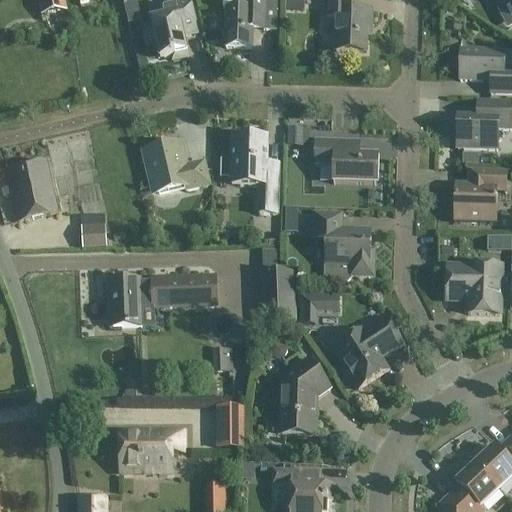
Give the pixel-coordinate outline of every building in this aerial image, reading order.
[(64,0),(38,0),(42,16),(67,12),(64,0)] [(198,35),(190,1),(189,0),(166,0),(168,6),(164,13),(165,19),(151,22),(160,61),(171,59),(172,63),(188,59),(187,55),(184,38),(198,35)] [(244,0),(244,13),(228,13),(227,50),(251,51),(252,23),(265,25),(266,1),(244,0)] [(304,0),(285,0),(285,11),(303,12),(304,0)] [(325,0),(325,19),(337,19),(336,53),(366,54),(367,27),(371,28),(371,12),(351,12),(351,0),(325,0)] [(511,14),(511,0),(492,0),(498,11),(508,6),(511,14)] [(511,72),(504,72),(505,53),(460,51),(459,83),(490,84),(490,96),(511,96),(511,72)] [(511,103),(476,103),(476,120),(458,119),(457,153),(498,154),(498,133),(511,133),(511,129),(511,103)] [(309,131),(286,130),(285,148),(308,149),(309,131)] [(233,140),(232,164),(221,164),(220,179),(232,180),(232,188),(260,189),(259,217),(277,217),(278,175),(266,175),(267,141),(233,140)] [(334,167),(333,185),(376,187),(377,159),(343,158),(343,144),(315,143),(315,167),(334,167)] [(185,168),(179,145),(154,151),(156,156),(146,159),(143,164),(149,190),(157,195),(170,193),(175,184),(181,183),(184,193),(208,188),(202,164),(185,168)] [(46,163),(7,172),(19,224),(57,215),(46,163)] [(480,175),(480,189),(456,188),(455,224),(495,225),(496,195),(506,196),(506,176),(480,175)] [(298,210),(285,210),(285,235),(297,235),(298,210)] [(326,236),(325,266),(325,280),(327,280),(331,285),(348,285),(354,278),(369,278),(369,274),(373,271),(373,257),(370,253),(370,234),(340,233),(341,218),(315,217),(314,236),(326,236)] [(105,228),(81,229),(82,251),(106,250),(105,228)] [(260,276),(261,328),(295,327),(293,275),(277,275),(276,252),(263,253),(263,276),(260,276)] [(502,270),(469,268),(468,270),(448,270),(447,304),(468,305),(468,317),(500,318),(502,270)] [(142,329),(141,308),(151,308),(152,312),(217,309),(216,277),(150,280),(150,283),(140,284),(140,283),(109,284),(110,330),(142,329)] [(339,313),(339,299),(301,299),(300,327),(314,327),(314,313),(339,313)] [(386,321),(364,335),(359,328),(329,348),(358,391),(388,372),(380,360),(402,346),(386,321)] [(229,352),(214,352),(215,375),(230,374),(229,352)] [(330,392),(308,362),(281,381),(279,437),(317,438),(318,401),(330,392)] [(125,393),(125,403),(142,402),(142,392),(125,393)] [(243,450),(243,410),(218,410),(219,450),(243,450)] [(120,434),(121,476),(171,476),(170,456),(184,455),(184,433),(120,434)] [(474,466),(500,493),(511,481),(511,437),(496,452),(493,448),(474,466)] [(500,493),(474,466),(455,483),(458,487),(438,506),(438,507),(449,511),(482,511),(481,511),(500,493)] [(326,511),(327,488),(318,487),(318,475),(283,474),(283,473),(274,472),(274,485),(289,485),(288,511),(326,511)] [(229,511),(229,488),(207,488),(207,511),(229,511)] [(79,511),(107,511),(108,501),(79,502),(79,511)]
